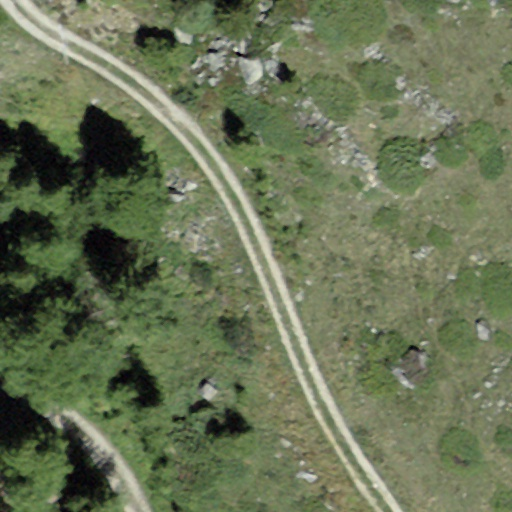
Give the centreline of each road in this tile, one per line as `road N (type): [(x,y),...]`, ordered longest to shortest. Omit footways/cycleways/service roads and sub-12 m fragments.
road 1 (track): [(392,511),(329,416),(222,180),(147,92),(23,0)]
road 2 (track): [(0,368),(60,405),(111,454),(137,511)]
